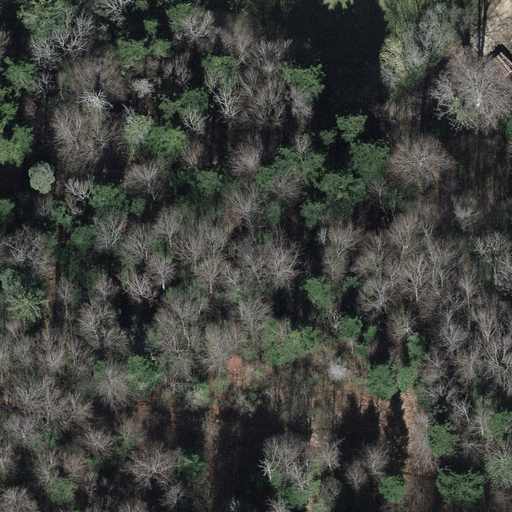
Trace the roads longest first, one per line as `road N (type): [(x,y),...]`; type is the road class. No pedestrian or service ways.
road 1 (track): [(0,198),(258,159),(383,120),(465,61),(511,0)]
road 2 (track): [(0,399),(242,421),(511,488)]
